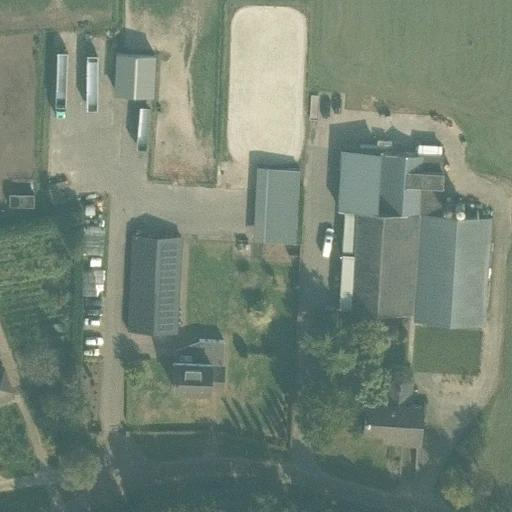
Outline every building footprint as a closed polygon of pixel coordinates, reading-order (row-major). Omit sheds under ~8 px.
[(114,93),(154,95),(156,57),(116,54),(114,93)] [(362,95),(358,151),(383,153),(383,151),(387,97),(362,95)] [(339,150),(336,207),(343,208),(357,209),(351,310),(416,314),(422,213),(440,214),(444,155),(383,151),(383,153),(358,151),(339,150)] [(264,198),(262,241),(296,243),(298,200),(297,200),(298,169),(266,167),(265,198),(264,198)] [(8,194),(8,206),(32,206),(32,194),(8,194)] [(416,314),(415,320),(482,325),(490,218),(440,214),(422,213),(416,314)] [(174,335),(179,251),(180,237),(133,234),(127,332),(174,335)] [(174,362),(172,388),(208,390),(208,387),(221,388),(222,365),(221,365),(222,340),(199,338),(199,340),(197,363),(174,362)] [(0,359),(0,399),(12,395),(6,376),(0,359)] [(365,404),(365,410),(363,430),(395,432),(394,439),(420,441),(422,404),(411,403),(412,385),(389,383),(388,406),(365,404)]
